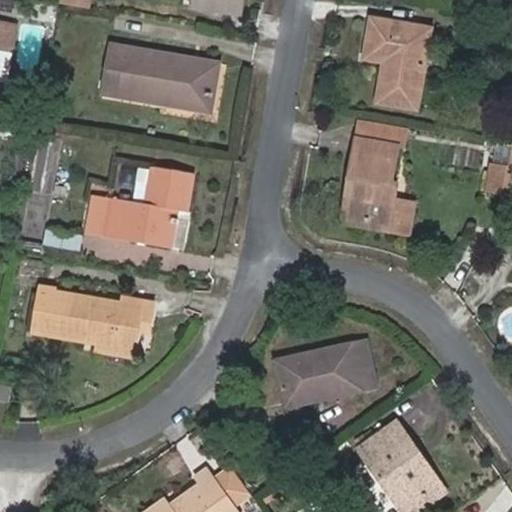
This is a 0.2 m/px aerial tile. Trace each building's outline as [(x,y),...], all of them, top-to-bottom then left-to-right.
[(244,0),(193,0),(192,6),(241,15),(244,0)] [(384,63),(378,102),(418,110),(431,30),(372,20),(365,60),(384,63)] [(0,22),(0,48),(12,51),(17,26),(0,22)] [(206,106),(214,64),(112,46),(103,95),(151,103),(153,97),(206,106)] [(219,65),(214,64),(206,106),(153,97),(151,103),(210,114),(219,65)] [(26,101),(23,121),(36,123),(40,104),(26,101)] [(511,140),(496,140),(496,190),(511,190),(511,140)] [(356,141),(354,156),(364,158),(367,143),(356,141)] [(354,156),(348,194),(352,194),(347,220),(390,227),(395,201),(397,185),(393,184),(398,148),(367,143),(364,158),(354,156)] [(111,199),(104,236),(172,248),(178,211),(188,212),(194,176),(153,168),(147,205),(111,199)] [(352,194),(348,194),(343,224),(409,235),(415,205),(395,201),(390,227),(347,220),(352,194)] [(87,233),(104,236),(111,199),(93,196),(87,233)] [(121,304),(42,291),(34,332),(50,335),(50,336),(97,344),(113,347),(114,333),(140,338),(147,303),(122,299),(121,304)] [(511,336),(511,313),(510,315),(506,319),(504,322),(503,326),(504,329),(507,333),(511,336)] [(137,358),(140,338),(114,333),(113,347),(97,344),(96,352),(137,358)] [(277,362),(285,401),(375,381),(366,341),(277,362)] [(375,381),(285,401),(287,408),(377,389),(375,381)] [(0,386),(0,402),(9,403),(12,389),(0,386)] [(359,451),(403,511),(407,511),(437,491),(412,457),(418,453),(398,424),(359,451)] [(437,491),(407,511),(419,511),(447,492),(418,453),(412,457),(437,491)] [(200,487),(178,503),(183,510),(181,511),(174,511),(171,507),(166,500),(150,511),(238,511),(209,470),(195,480),(200,487)] [(181,511),(183,510),(178,503),(171,507),(174,511),(181,511)]
